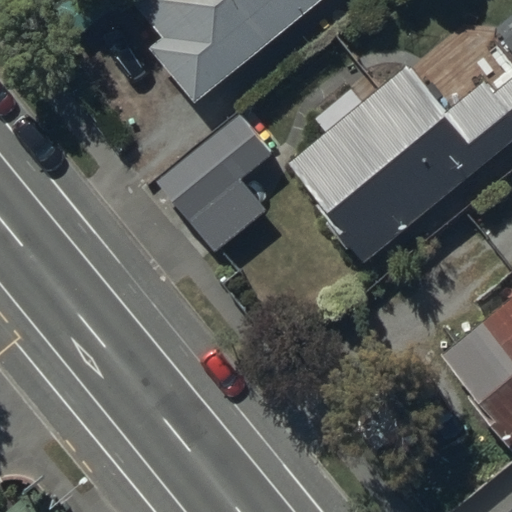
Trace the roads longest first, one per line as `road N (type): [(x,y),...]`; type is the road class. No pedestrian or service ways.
road 1 (tertiary): [(95,335),(238,511)]
road 2 (tertiary): [(0,218),(95,335)]
road 3 (residential): [(95,335),(0,413)]
